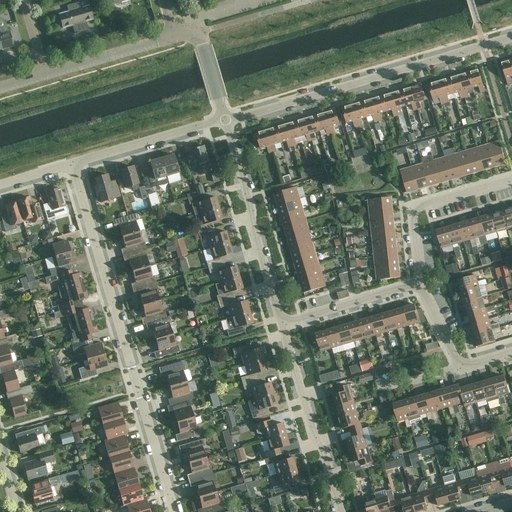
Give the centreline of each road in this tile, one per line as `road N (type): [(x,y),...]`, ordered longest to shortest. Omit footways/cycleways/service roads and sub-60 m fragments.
road 1 (residential): [(176,511),(74,166)]
road 2 (residential): [(225,122),(511,37)]
road 3 (residential): [(280,324),(225,122)]
road 4 (residential): [(340,511),(280,324)]
road 5 (residential): [(416,283),(418,212),(511,181)]
road 6 (residential): [(74,166),(225,122)]
road 7 (residential): [(280,324),(416,283)]
road 8 (residential): [(52,74),(174,37)]
